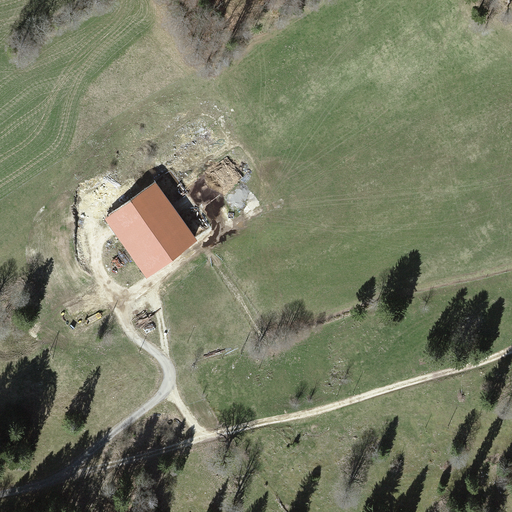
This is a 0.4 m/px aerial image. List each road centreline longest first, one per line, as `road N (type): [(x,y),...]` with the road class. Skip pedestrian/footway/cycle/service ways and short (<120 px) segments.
road 1 (track): [(41,485),(164,394),(174,378),(142,350),(106,261),(114,225),(141,182),(163,168),(181,169),(196,185)]
road 2 (unclassified): [(0,494),(398,386)]
